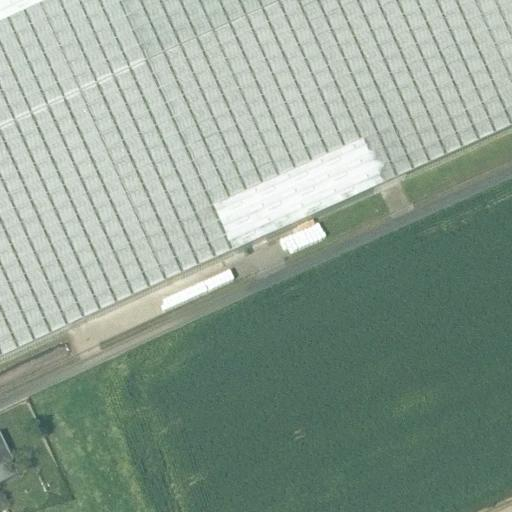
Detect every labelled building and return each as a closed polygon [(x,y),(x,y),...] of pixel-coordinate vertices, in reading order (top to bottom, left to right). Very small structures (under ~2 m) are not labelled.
[(511,0),(293,0),(147,66),(0,132),(0,360),(511,129),(511,0)] [(0,0),(0,132),(147,66),(116,0),(0,0)] [(116,0),(147,66),(293,0),(116,0)] [(0,442),(0,465),(8,462),(9,461),(0,442)] [(8,462),(0,465),(0,481),(14,475),(8,462)]
